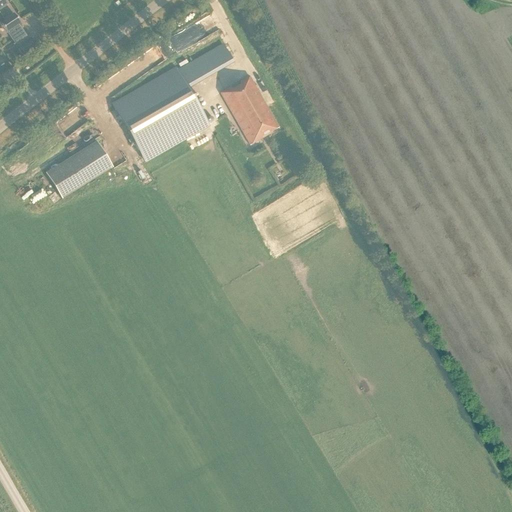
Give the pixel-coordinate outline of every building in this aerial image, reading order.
[(0,0),(0,29),(1,29),(0,28),(2,27),(7,34),(14,44),(25,36),(18,26),(20,25),(13,14),(3,20),(0,14),(0,11),(8,6),(4,0),(0,0)] [(180,46),(223,27),(218,16),(175,35),(180,46)] [(37,46),(32,39),(18,49),(23,56),(37,46)] [(223,44),(178,70),(176,67),(111,104),(145,164),(210,127),(189,89),(234,63),(223,44)] [(250,77),(221,94),(250,145),(279,128),(250,77)] [(213,121),(222,116),(219,110),(210,114),(213,121)] [(96,142),(78,153),(45,174),(61,200),(112,169),(96,142)] [(126,153),(118,160),(123,166),(131,159),(126,153)]
